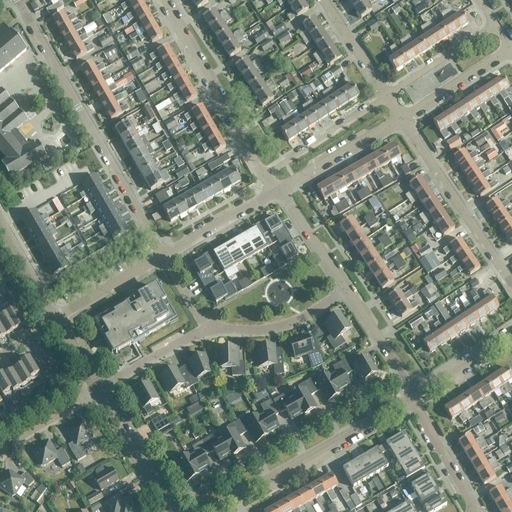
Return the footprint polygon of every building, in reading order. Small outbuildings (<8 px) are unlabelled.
[(49,1),(52,7),(46,10),(49,16),(60,9),(57,3),(55,0),(50,0),(49,1)] [(63,0),(62,0),(61,1),(57,3),(60,9),(66,5),(63,0)] [(75,10),(86,4),(83,0),(78,0),(71,4),(75,10)] [(132,0),(128,3),(120,7),(123,12),(131,8),(134,13),(144,7),(143,6),(144,6),(142,2),(141,2),(140,0),(132,0)] [(190,0),(197,10),(208,3),(206,0),(190,0)] [(363,0),(347,0),(354,10),(368,0),(363,0)] [(373,0),(368,0),(354,10),(360,19),(371,12),(366,4),(369,3),(370,5),(375,2),(373,0)] [(382,0),(379,2),(383,9),(394,2),(395,3),(398,1),(396,0),(382,0)] [(301,1),(290,8),(295,15),(292,16),(291,15),(287,18),(290,23),(297,18),(308,11),(301,1)] [(417,16),(425,10),(421,5),(413,10),(417,16)] [(395,16),(401,12),(397,6),(391,10),(395,16)] [(126,17),(121,20),(123,25),(129,22),(136,18),(139,23),(140,23),(150,17),(149,16),(150,16),(148,12),(147,12),(144,7),(134,13),(126,17)] [(110,21),(116,18),(112,9),(106,12),(110,21)] [(228,10),(224,12),(220,15),(221,17),(218,18),(213,11),(202,19),(209,29),(227,17),(227,16),(230,13),(228,10)] [(446,13),(458,31),(468,25),(461,14),(453,19),(451,16),(453,15),(450,10),(446,13)] [(66,19),(62,13),(52,19),(53,21),(52,21),(54,25),(55,25),(58,30),(68,24),(69,24),(76,20),(73,15),(66,19)] [(458,31),(446,13),(441,16),(444,21),(446,20),(447,22),(440,27),(447,38),(458,31)] [(126,37),(135,32),(135,33),(138,37),(145,33),(156,27),(155,26),(156,26),(154,22),(153,22),(150,17),(140,23),(139,23),(132,27),(123,32),(126,37)] [(230,21),(227,17),(209,29),(216,39),(227,31),(222,24),(225,23),(226,24),(230,21)] [(302,41),(320,29),(313,19),(302,26),(307,33),(305,35),(304,34),(299,37),(302,41)] [(265,25),(270,32),(274,29),(272,26),(269,22),(265,25)] [(371,33),(379,27),(375,22),(367,28),(371,33)] [(429,23),(425,26),(437,45),(447,38),(440,27),(433,32),(431,30),(433,29),(429,23)] [(68,24),(58,30),(59,31),(58,31),(60,35),(61,35),(64,40),(74,34),(82,30),(81,28),(79,25),(72,29),(69,24),(68,24)] [(270,32),(274,38),(286,30),(282,24),(270,32)] [(0,151),(7,160),(1,164),(9,178),(46,156),(38,142),(34,144),(33,142),(29,145),(16,130),(27,120),(10,100),(1,89),(0,89),(0,73),(26,51),(10,31),(9,32),(4,26),(0,29),(0,151)] [(427,36),(419,41),(427,52),(437,45),(425,26),(420,29),(424,34),(425,33),(427,36)] [(145,33),(138,37),(141,42),(148,38),(151,44),(162,38),(161,37),(162,36),(160,32),(159,33),(156,27),(145,33)] [(327,39),(320,29),(302,41),(305,46),(310,43),(309,41),(311,39),(316,46),(327,39)] [(232,38),(227,31),(216,39),(223,49),(244,35),(241,30),(233,35),(234,37),(232,38)] [(252,39),(256,45),(257,45),(268,37),(264,31),(252,39)] [(74,34),(64,40),(65,41),(64,41),(66,45),(67,45),(70,50),(80,44),(88,40),(87,40),(92,37),(91,37),(92,36),(91,34),(90,35),(89,33),(85,36),(85,35),(77,39),(74,34)] [(280,46),(289,40),(290,39),(287,34),(277,40),(280,46)] [(98,41),(102,49),(113,43),(108,35),(98,41)] [(244,35),(223,49),(229,59),(240,52),(236,44),(238,43),(239,44),(247,39),(244,35)] [(427,52),(419,41),(412,46),(410,43),(412,42),(409,37),(404,40),(416,59),(427,52)] [(327,39),(316,46),(320,53),(318,55),(317,54),(312,57),(315,61),(333,49),(327,39)] [(263,52),(273,46),(270,40),(260,47),(263,52)] [(416,59),(404,40),(400,43),(403,48),(405,47),(406,49),(399,54),(394,47),(406,66),(416,59)] [(80,44),(70,50),(70,51),(70,52),(72,56),(73,55),(76,61),(94,50),(91,45),(83,50),(80,44)] [(170,52),(167,47),(149,57),(152,62),(159,58),(162,63),(173,57),(172,56),(173,56),(171,52),(170,52)] [(406,66),(394,47),(389,50),(393,55),(394,54),(396,56),(388,61),(396,72),(406,66)] [(106,60),(117,54),(113,49),(102,55),(106,60)] [(128,62),(139,56),(134,49),(124,55),(128,62)] [(333,49),(315,61),(318,66),(323,63),(322,61),(324,59),(329,67),(340,59),(333,49)] [(162,63),(155,67),(158,72),(165,68),(168,73),(179,67),(178,66),(179,66),(177,62),(176,62),(173,57),(162,63)] [(129,64),(134,71),(144,65),(140,58),(129,64)] [(260,59),(257,61),(252,64),(253,65),(251,67),(246,60),(235,67),(242,77),(260,65),(259,65),(263,63),(260,59)] [(95,69),(91,63),(81,69),(82,71),(81,71),(83,75),(84,75),(87,80),(97,74),(105,70),(102,65),(95,69)] [(260,65),(242,77),(248,87),(259,80),(255,73),(257,72),(258,73),(263,70),(260,65)] [(168,73),(161,77),(164,82),(171,78),(174,83),(184,77),(184,76),(185,76),(182,72),(179,67),(168,73)] [(329,73),(332,78),(333,79),(342,73),(338,67),(329,73)] [(302,81),(312,74),(308,68),(298,74),(302,81)] [(97,74),(87,80),(87,81),(89,85),(90,85),(93,90),(103,84),(111,80),(108,75),(100,79),(97,74)] [(131,74),(123,78),(126,84),(134,80),(131,74)] [(290,80),(295,87),(300,84),(295,76),(290,80)] [(167,88),(162,91),(164,95),(177,88),(180,93),(180,94),(190,88),(190,87),(191,86),(188,82),(187,83),(184,77),(174,83),(167,88)] [(497,81),(492,84),(499,94),(498,95),(503,102),(508,99),(503,91),(509,88),(502,78),(501,79),(500,78),(496,80),(497,81)] [(280,89),(288,84),(284,79),(277,83),(280,89)] [(341,92),(348,103),(359,97),(351,85),(351,86),(347,79),(342,81),(345,86),(347,85),(348,88),(341,92)] [(264,87),(259,80),(248,87),(255,98),(273,86),(270,81),(266,84),(266,85),(264,87)] [(323,90),(317,81),(312,85),(316,91),(318,94),(323,90)] [(103,84),(93,90),(93,91),(95,95),(96,95),(99,100),(109,94),(116,90),(122,86),(120,83),(114,86),(114,85),(106,89),(103,84)] [(487,88),(482,91),(489,101),(488,101),(493,108),(498,105),(493,98),(498,95),(499,94),(492,84),(491,85),(490,84),(487,87),(487,88)] [(273,86),(255,98),(262,108),(273,100),(268,93),(271,91),(271,93),(276,90),(273,86)] [(298,89),(299,90),(298,91),(304,100),(307,99),(306,97),(312,93),(308,87),(308,86),(298,89)] [(180,94),(180,93),(172,98),(175,103),(183,98),(186,104),(196,98),(196,97),(196,96),(194,92),(193,93),(190,88),(180,94)] [(348,103),(341,92),(334,97),(332,94),(334,93),(331,89),(326,92),(338,110),(348,103)] [(489,101),(482,91),(481,92),(480,91),(477,93),(477,94),(472,97),(479,107),(483,115),(488,111),(483,104),(488,101),(489,101)] [(294,92),(287,97),(291,102),(298,97),(294,92)] [(328,101),(321,105),(328,116),(338,110),(326,92),(322,95),(325,99),(326,98),(328,101)] [(109,94),(99,100),(99,101),(98,102),(101,106),(102,105),(104,110),(115,104),(122,100),(120,95),(112,100),(109,94)] [(140,105),(146,101),(143,96),(137,99),(140,105)] [(467,101),(463,104),(469,114),(473,121),(478,118),(474,111),(479,107),(472,97),(471,98),(471,97),(467,100),(467,101)] [(508,99),(503,102),(507,108),(511,105),(508,99)] [(293,112),(285,101),(278,105),(286,116),(293,112)] [(311,102),(306,105),(318,123),(328,116),(321,105),(314,110),(312,108),(314,107),(311,102)] [(115,104),(104,110),(105,111),(104,112),(107,116),(107,115),(110,121),(126,112),(128,110),(127,109),(125,105),(118,110),(115,104)] [(457,107),(453,110),(459,120),(464,128),(468,124),(464,117),(469,114),(463,104),(461,104),(457,106),(457,107)] [(308,114),(301,119),(308,130),(318,123),(306,105),(302,108),(305,112),(306,112),(308,114)] [(277,106),(276,106),(267,112),(269,116),(273,114),(279,122),(285,118),(277,106)] [(204,112),(201,107),(184,117),(186,122),(194,118),(197,123),(207,117),(207,116),(208,116),(205,112),(204,112)] [(149,123),(155,119),(152,115),(151,116),(148,109),(143,112),(149,123)] [(448,113),(443,117),(449,127),(454,134),(459,131),(454,124),(459,120),(453,110),(452,111),(451,110),(447,113),(448,113)] [(308,130),(301,119),(294,123),(292,121),(294,120),(291,115),(286,118),(298,136),(308,130)] [(197,123),(189,127),(192,132),(200,128),(203,133),(213,127),(213,126),(211,122),(210,122),(207,117),(197,123)] [(449,127),(443,117),(442,117),(441,117),(437,119),(438,120),(433,123),(444,140),(449,137),(444,130),(449,127)] [(298,136),(286,118),(282,121),(285,126),(286,125),(288,127),(280,132),(288,143),(298,136)] [(177,126),(173,120),(172,119),(163,124),(168,131),(177,126)] [(120,139),(137,129),(132,120),(115,130),(120,139)] [(502,123),(490,131),(497,143),(503,139),(499,133),(505,129),(502,123)] [(203,133),(195,137),(198,142),(206,138),(209,143),(209,144),(219,138),(218,137),(219,136),(217,132),(216,133),(213,127),(203,133)] [(120,139),(125,148),(144,137),(147,135),(144,130),(141,132),(139,128),(137,129),(120,139)] [(479,135),(475,129),(468,134),(472,140),(479,135)] [(466,143),(471,139),(467,133),(462,137),(466,143)] [(477,148),(489,140),(486,135),(473,143),(477,148)] [(144,137),(125,148),(130,156),(149,146),(144,137)] [(462,146),(458,140),(456,137),(446,143),(451,152),(462,146)] [(209,144),(209,143),(201,148),(204,153),(211,148),(215,154),(225,148),(224,147),(225,146),(223,142),(222,143),(219,138),(209,144)] [(509,150),(505,144),(503,141),(498,144),(503,153),(509,150)] [(382,152),(389,164),(400,157),(394,145),(382,152)] [(135,165),(152,156),(154,154),(149,146),(130,156),(135,165)] [(492,149),(484,155),(489,162),(497,157),(492,149)] [(378,170),(383,167),(389,164),(382,152),(371,158),(378,170)] [(474,152),(467,157),(463,152),(453,158),(454,160),(453,160),(456,164),(457,163),(460,168),(470,161),(470,162),(477,157),(474,152)] [(507,153),(501,158),(505,163),(511,158),(507,153)] [(188,155),(183,158),(181,159),(185,167),(192,163),(188,155)] [(157,164),(152,156),(135,165),(140,174),(157,164)] [(216,162),(219,167),(229,162),(226,156),(216,162)] [(383,179),(378,170),(371,158),(361,164),(367,176),(374,173),(379,181),(378,182),(383,189),(388,186),(383,179)] [(56,166),(53,161),(42,167),(45,172),(56,166)] [(470,161),(460,168),(461,169),(460,170),(462,174),(463,173),(466,178),(476,171),(477,171),(484,167),(481,162),(473,167),(470,162),(470,161)] [(157,164),(140,174),(145,183),(165,171),(162,167),(159,169),(157,164)] [(361,164),(350,170),(356,182),(367,176),(361,164)] [(405,166),(400,169),(405,177),(410,174),(405,166)] [(184,167),(176,172),(174,173),(178,180),(188,174),(184,167)] [(511,178),(511,174),(507,167),(502,171),(505,176),(502,178),(506,183),(511,178)] [(216,172),(219,177),(215,180),(223,193),(231,188),(224,175),(220,169),(216,172)] [(233,170),(224,175),(231,188),(240,183),(233,170)] [(356,182),(350,170),(339,177),(346,189),(352,185),(354,189),(358,186),(356,182)] [(170,180),(165,172),(165,171),(145,183),(150,192),(170,180)] [(476,171),(466,178),(467,179),(466,180),(469,183),(470,183),(473,188),(483,181),(490,176),(487,172),(480,177),(477,171),(476,171)] [(206,185),(202,177),(199,172),(194,174),(202,187),(197,190),(205,203),(214,198),(206,185)] [(388,176),(383,179),(388,186),(392,184),(388,176)] [(85,192),(79,196),(82,200),(88,197),(102,188),(95,177),(81,185),(85,192)] [(346,189),(339,177),(328,183),(335,195),(346,189)] [(408,201),(427,189),(420,178),(409,186),(414,193),(411,195),(410,193),(405,197),(408,201)] [(215,180),(206,185),(214,198),(223,193),(215,180)] [(483,181),(473,188),(474,189),(473,189),(475,193),(476,193),(480,198),(497,186),(494,182),(486,186),(483,181)] [(335,195),(328,183),(317,189),(323,201),(330,198),(332,202),(337,199),(335,195)] [(205,203),(197,190),(195,185),(190,188),(193,192),(189,195),(196,208),(205,203)] [(92,203),(85,207),(88,211),(108,199),(102,188),(88,197),(92,203)] [(366,188),(361,191),(366,199),(370,197),(366,188)] [(427,189),(408,201),(411,206),(416,202),(415,201),(418,199),(422,206),(433,199),(427,189)] [(186,190),(177,195),(188,213),(196,208),(189,195),(186,190)] [(366,199),(361,191),(356,194),(361,202),(366,199)] [(167,197),(164,192),(155,197),(162,210),(170,223),(179,218),(168,200),(167,198),(167,197)] [(177,195),(168,200),(179,218),(188,213),(177,195)] [(108,199),(88,211),(90,215),(97,211),(101,218),(115,210),(108,199)] [(433,199),(422,206),(427,214),(425,215),(424,214),(419,217),(422,222),(440,209),(433,199)] [(507,201),(499,206),(496,200),(486,207),(487,208),(486,209),(488,212),(489,212),(492,217),(502,210),(503,210),(510,206),(507,201)] [(344,201),(340,204),(344,212),(348,210),(344,201)] [(340,204),(334,207),(332,208),(332,212),(330,213),(333,218),(344,212),(340,204)] [(58,214),(63,211),(60,206),(55,208),(58,214)] [(440,209),(422,222),(425,226),(430,223),(429,221),(431,219),(436,227),(428,232),(429,232),(447,220),(440,209)] [(104,225),(98,229),(100,233),(121,221),(115,210),(101,218),(104,225)] [(502,210),(492,217),(493,218),(492,218),(495,222),(496,222),(499,226),(509,220),(511,218),(511,211),(506,215),(503,210),(502,210)] [(35,212),(21,220),(27,232),(42,223),(48,220),(46,215),(39,219),(35,212)] [(375,219),(371,214),(363,220),(366,225),(373,220),(375,219)] [(277,242),(289,236),(282,225),(280,226),(275,218),(267,222),(266,220),(254,227),(256,229),(261,237),(269,233),(272,238),(275,237),(277,242)] [(347,238),(358,230),(351,219),(340,227),(347,238)] [(377,225),(373,220),(366,225),(369,230),(377,225)] [(454,230),(447,220),(429,232),(431,236),(437,233),(435,231),(438,230),(443,237),(454,230)] [(511,224),(509,220),(499,226),(500,228),(499,228),(502,232),(502,231),(506,236),(511,231),(511,224)] [(121,221),(100,233),(103,237),(109,234),(114,241),(128,233),(121,221)] [(403,222),(398,226),(402,232),(407,229),(403,222)] [(42,223),(27,232),(34,242),(54,230),(52,226),(46,230),(42,223)] [(412,229),(414,233),(422,228),(419,223),(412,229)] [(256,229),(245,235),(256,254),(267,248),(261,237),(256,229)] [(54,230),(34,242),(40,253),(54,245),(50,238),(57,235),(54,230)] [(365,241),(358,230),(347,238),(354,248),(365,241)] [(409,230),(403,234),(409,243),(415,239),(409,230)] [(85,242),(91,239),(88,234),(83,237),(85,242)] [(245,235),(234,241),(245,261),(256,254),(245,235)] [(289,236),(277,242),(280,247),(278,248),(281,254),(273,259),(279,270),(291,263),(289,261),(298,256),(293,248),(295,247),(289,236)] [(380,246),(387,241),(384,236),(377,241),(380,246)] [(459,240),(449,246),(442,251),(446,256),(453,251),(456,256),(466,250),(465,249),(466,248),(464,244),(463,245),(459,240)] [(245,261),(234,241),(223,248),(235,267),(245,261)] [(365,241),(354,248),(361,259),(372,251),(365,241)] [(391,246),(387,241),(380,246),(384,251),(391,246)] [(410,249),(419,262),(432,253),(427,246),(417,253),(417,252),(421,249),(417,244),(415,246),(415,245),(410,249)] [(54,245),(40,253),(46,264),(67,252),(65,248),(58,252),(54,245)] [(223,248),(213,254),(218,262),(217,263),(224,273),(235,267),(223,248)] [(403,254),(406,259),(411,255),(407,249),(402,252),(403,254)] [(456,256),(449,261),(452,266),(459,261),(463,266),(473,259),(472,258),(473,258),(470,254),(469,254),(466,250),(456,256)] [(213,254),(212,251),(200,258),(201,260),(193,265),(198,273),(196,275),(202,286),(213,279),(210,274),(213,273),(209,267),(217,263),(218,262),(213,254)] [(372,251),(361,259),(368,269),(379,261),(372,251)] [(67,252),(46,264),(53,276),(67,268),(63,260),(70,257),(67,252)] [(419,262),(427,275),(440,266),(432,254),(419,262)] [(398,257),(391,262),(394,267),(401,262),(402,261),(399,256),(398,257)] [(463,266),(456,270),(459,274),(465,270),(469,276),(479,269),(479,268),(477,264),(476,264),(473,259),(463,266)] [(386,272),(379,261),(368,269),(375,280),(386,272)] [(401,262),(394,267),(397,271),(404,267),(405,266),(403,262),(402,261),(401,262)] [(265,269),(269,276),(273,274),(269,267),(265,269)] [(269,276),(265,269),(261,271),(265,278),(269,276)] [(432,276),(436,283),(446,277),(442,270),(432,276)] [(393,283),(386,272),(375,280),(382,290),(393,283)] [(213,279),(202,286),(208,297),(211,295),(216,304),(224,299),(225,301),(237,294),(230,283),(222,288),(218,283),(216,284),(213,279)] [(243,282),(247,289),(251,286),(247,279),(243,282)] [(474,279),(468,284),(469,285),(472,290),(479,286),(474,279)] [(107,356),(106,356),(109,361),(117,356),(116,354),(119,353),(120,354),(128,350),(127,348),(176,320),(158,289),(162,286),(163,287),(163,286),(161,282),(152,287),(153,288),(150,290),(149,288),(141,293),(142,294),(138,297),(135,293),(129,297),(131,301),(94,322),(112,354),(107,356)] [(247,289),(243,282),(239,284),(243,291),(247,289)] [(425,299),(429,305),(440,298),(436,292),(435,293),(429,285),(424,289),(430,297),(425,299)] [(445,295),(452,290),(449,285),(441,290),(445,295)] [(487,301),(482,304),(488,314),(489,313),(490,314),(493,312),(493,311),(498,307),(487,290),(482,293),(487,301)] [(409,292),(402,297),(398,292),(388,298),(389,299),(388,300),(391,304),(392,303),(395,308),(405,302),(412,297),(409,292)] [(477,307),(472,310),(472,311),(478,320),(479,320),(480,321),(484,318),(483,317),(488,314),(482,304),(477,297),(472,300),(477,307)] [(11,310),(6,314),(15,330),(24,324),(11,301),(7,303),(11,310)] [(405,302),(395,308),(395,309),(395,310),(397,314),(398,313),(401,318),(419,307),(415,302),(408,307),(405,302)] [(453,303),(448,306),(451,312),(456,309),(453,303)] [(467,314),(462,317),(469,327),(470,326),(470,327),(474,325),(473,324),(478,320),(472,311),(472,310),(467,303),(462,306),(467,314)] [(452,323),(448,316),(439,304),(435,307),(448,327),(443,330),(442,330),(449,340),(450,339),(451,340),(454,338),(454,337),(459,334),(452,324),(452,323)] [(438,316),(432,307),(423,314),(427,321),(434,317),(435,319),(438,316)] [(457,320),(452,323),(452,324),(459,334),(460,333),(460,334),(464,331),(464,330),(469,327),(462,317),(457,310),(453,313),(457,320)] [(0,316),(0,324),(6,335),(15,330),(6,314),(0,317),(0,316)] [(326,340),(334,351),(345,344),(340,337),(349,331),(348,330),(351,328),(345,321),(343,322),(338,315),(324,325),(332,336),(326,340)] [(439,347),(432,337),(423,323),(420,318),(408,325),(412,331),(420,326),(425,334),(419,337),(423,343),(422,343),(429,353),(430,352),(431,353),(435,351),(434,350),(439,347)] [(442,330),(443,330),(438,323),(433,326),(438,333),(432,337),(439,347),(440,346),(441,347),(445,344),(444,343),(449,340),(442,330)] [(323,365),(321,359),(317,345),(311,347),(307,336),(289,343),(295,359),(307,355),(312,370),(323,365)] [(284,375),(282,366),(280,349),(274,350),(274,346),(257,348),(259,368),(273,366),(274,376),(284,375)] [(238,363),(238,349),(220,350),(218,350),(216,351),(215,353),(215,356),(216,358),(218,358),(221,358),(221,369),(232,369),(232,377),(245,377),(244,363),(238,363)] [(198,384),(196,380),(211,373),(204,355),(188,362),(190,365),(183,368),(192,386),(198,384)] [(353,356),(342,362),(349,374),(354,371),(361,383),(376,375),(372,367),(374,366),(375,365),(374,364),(370,358),(367,359),(367,358),(357,363),(353,356)] [(20,364),(31,382),(40,377),(29,359),(20,364)] [(335,372),(327,377),(337,394),(350,387),(344,377),(349,374),(342,362),(333,368),(335,372)] [(31,382),(20,364),(11,370),(23,390),(24,390),(27,396),(31,393),(29,390),(25,389),(33,385),(31,382)] [(192,386),(183,368),(177,372),(175,368),(160,377),(170,393),(184,385),(187,390),(192,386)] [(511,377),(506,368),(496,375),(508,394),(511,401),(511,400),(511,390),(509,386),(506,387),(505,385),(511,380),(511,377)] [(11,370),(2,375),(13,393),(14,396),(21,391),(20,395),(23,398),(26,396),(23,391),(23,390),(11,370)] [(2,375),(0,376),(0,392),(4,399),(13,393),(2,375)] [(508,394),(496,375),(485,382),(493,393),(501,388),(502,390),(500,392),(503,397),(504,397),(508,394)] [(337,394),(327,377),(320,381),(317,376),(308,382),(315,394),(320,391),(327,403),(339,396),(337,394)] [(56,396),(61,392),(54,380),(49,383),(56,396)] [(315,394),(308,382),(298,387),(300,392),(293,396),(303,413),(304,416),(316,409),(309,397),(315,394)] [(485,382),(475,389),(487,408),(492,405),(488,399),(486,401),(484,399),(493,393),(485,382)] [(149,405),(158,400),(148,383),(133,392),(147,416),(153,413),(149,405)] [(273,388),(267,391),(270,396),(275,393),(273,388)] [(475,389),(465,396),(472,407),(480,401),(482,403),(479,405),(483,411),(487,408),(475,389)] [(264,390),(258,393),(261,399),(267,396),(264,390)] [(209,397),(207,392),(197,395),(200,401),(209,397)] [(238,398),(236,392),(229,394),(230,401),(238,398)] [(191,406),(199,401),(196,396),(188,400),(191,406)] [(285,400),(283,396),(273,401),(280,414),(285,411),(291,420),(303,413),(293,396),(285,400)] [(472,407),(465,396),(454,403),(467,422),(471,418),(468,413),(465,414),(464,412),(472,407)] [(278,415),(270,401),(260,407),(264,413),(256,417),(266,435),(278,428),(273,418),(278,415)] [(190,418),(206,409),(201,402),(186,410),(190,418)] [(467,422),(454,403),(444,410),(451,421),(460,415),(461,417),(459,419),(462,424),(467,422)] [(496,423),(504,418),(501,413),(493,418),(496,423)] [(154,428),(166,421),(163,416),(151,423),(154,428)] [(266,435),(256,417),(249,421),(246,417),(236,422),(243,435),(249,432),(255,444),(267,437),(266,435)] [(86,457),(79,446),(91,439),(92,436),(84,422),(81,421),(67,430),(67,432),(73,443),(68,446),(77,462),(86,457)] [(166,421),(154,428),(157,433),(169,426),(166,421)] [(243,435),(236,422),(227,428),(229,433),(222,437),(232,454),(233,456),(245,450),(238,437),(243,435)] [(484,431),(481,426),(480,425),(472,430),(476,436),(484,431)] [(392,456),(410,445),(404,434),(377,450),(380,455),(389,451),(392,456)] [(464,454),(484,442),(481,438),(475,441),(477,444),(475,445),(469,436),(458,443),(464,454)] [(232,454),(222,437),(214,441),(212,437),(202,442),(209,454),(214,451),(220,461),(232,454)] [(495,445),(491,439),(485,442),(489,449),(495,445)] [(62,449),(56,453),(49,443),(47,442),(33,450),(32,453),(40,467),(43,467),(56,459),(62,468),(70,463),(62,449)] [(209,454),(202,442),(192,448),(195,452),(187,457),(197,474),(209,467),(203,457),(209,454)] [(484,442),(464,454),(471,464),(482,458),(477,449),(479,448),(481,451),(487,447),(484,442)] [(399,468),(417,457),(410,445),(392,456),(399,468)] [(510,454),(504,445),(499,448),(502,454),(497,457),(499,461),(510,454)] [(380,455),(377,450),(365,456),(376,474),(388,468),(380,455)] [(187,457),(180,460),(176,453),(170,457),(174,463),(174,464),(185,484),(198,476),(197,474),(187,457)] [(376,474),(365,456),(354,463),(365,481),(376,474)] [(406,479),(424,468),(417,457),(399,468),(406,479)] [(482,458),(471,464),(477,475),(496,464),(494,459),(488,463),(489,465),(487,466),(482,458)] [(365,481),(354,463),(342,470),(353,488),(365,481)] [(496,464),(477,475),(483,486),(495,479),(490,470),(492,469),(493,472),(499,468),(496,464)] [(93,479),(101,492),(118,481),(111,469),(105,472),(103,469),(101,468),(95,471),(95,474),(97,477),(93,479)] [(407,482),(414,494),(433,483),(426,471),(407,482)] [(25,473),(20,479),(10,472),(7,473),(0,482),(0,489),(12,497),(15,497),(23,485),(28,488),(34,482),(25,473)] [(337,500),(331,491),(337,487),(331,476),(319,482),(331,503),(337,500)] [(331,503),(319,482),(308,488),(315,500),(325,494),(331,504),(331,503)] [(71,493),(76,489),(73,483),(67,486),(71,493)] [(414,494),(421,505),(439,494),(433,483),(414,494)] [(315,500),(308,488),(297,495),(304,506),(306,511),(313,511),(308,503),(315,500)] [(495,505),(511,494),(511,490),(511,489),(506,493),(507,495),(505,497),(500,488),(489,494),(495,505)] [(33,501),(40,506),(46,498),(45,498),(49,493),(43,489),(40,494),(39,493),(33,501)] [(345,504),(351,501),(344,490),(339,493),(345,504)] [(103,498),(99,492),(86,500),(90,506),(103,498)] [(138,511),(129,497),(123,500),(119,494),(102,505),(106,511),(138,511)] [(421,505),(424,511),(421,511),(435,511),(446,506),(439,494),(421,505)] [(511,494),(495,505),(498,511),(507,511),(511,509),(511,508),(508,501),(510,499),(511,502),(511,501),(511,494)] [(304,506),(297,495),(286,501),(292,511),(298,511),(297,510),(304,506)] [(361,505),(355,495),(349,498),(356,509),(361,505)] [(292,511),(286,501),(275,507),(277,511),(292,511)] [(100,503),(91,508),(92,511),(95,511),(103,508),(100,503)] [(413,511),(409,503),(397,510),(398,511),(413,511)]
